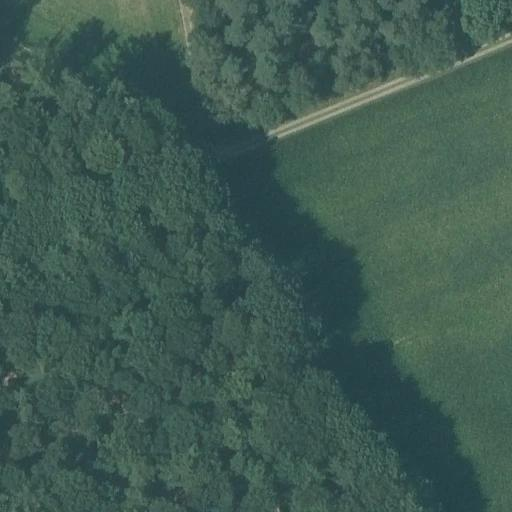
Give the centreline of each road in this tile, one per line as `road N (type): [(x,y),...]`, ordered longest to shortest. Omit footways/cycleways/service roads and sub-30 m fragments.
road 1 (track): [(0,244),(511,33)]
road 2 (track): [(180,169),(399,511)]
road 3 (track): [(0,56),(199,157)]
